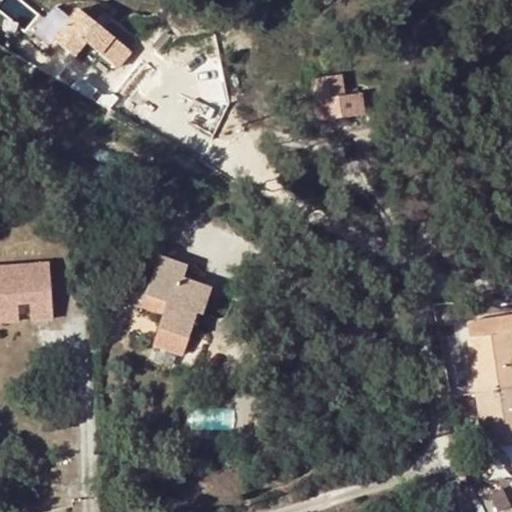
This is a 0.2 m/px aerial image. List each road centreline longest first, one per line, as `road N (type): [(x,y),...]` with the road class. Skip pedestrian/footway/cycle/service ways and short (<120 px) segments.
road 1 (residential): [(428,296),(419,312),(435,458),(405,479),(288,511)]
road 2 (residential): [(210,146),(417,274),(428,296)]
